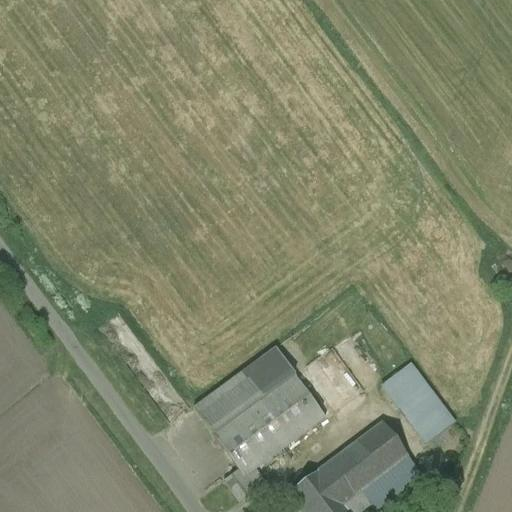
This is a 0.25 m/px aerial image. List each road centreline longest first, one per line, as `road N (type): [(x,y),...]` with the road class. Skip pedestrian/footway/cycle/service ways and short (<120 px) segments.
road 1 (residential): [(0,242),(203,511)]
road 2 (track): [(455,511),(511,359)]
